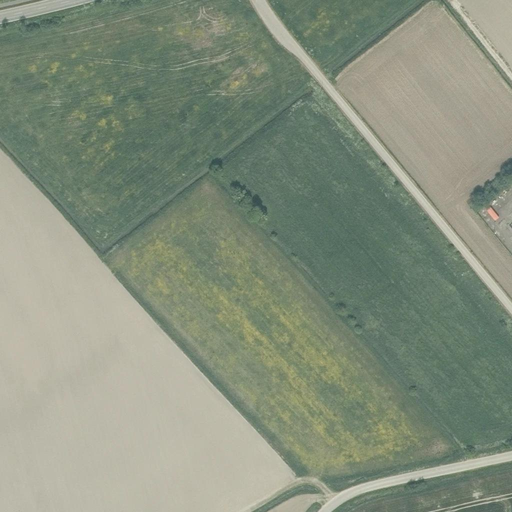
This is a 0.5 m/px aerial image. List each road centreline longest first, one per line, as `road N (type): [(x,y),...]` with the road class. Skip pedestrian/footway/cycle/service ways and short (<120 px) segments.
road 1 (unclassified): [(249,0),(511,316)]
road 2 (unclassified): [(309,511),(367,480),(511,450)]
